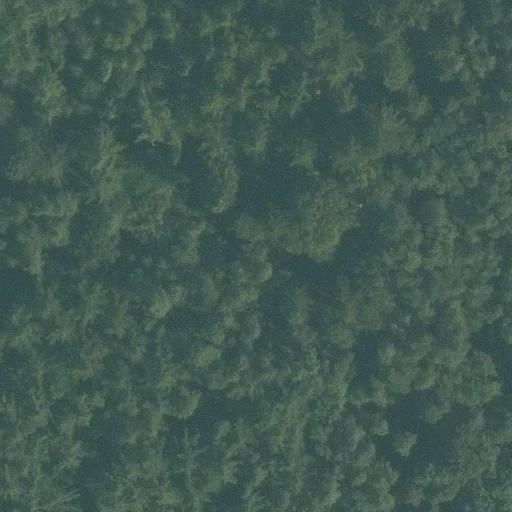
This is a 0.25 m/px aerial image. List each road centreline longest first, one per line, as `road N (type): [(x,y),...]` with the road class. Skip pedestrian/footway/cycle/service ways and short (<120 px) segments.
road 1 (track): [(354,184),(0,150)]
road 2 (track): [(354,184),(474,511)]
road 3 (track): [(293,0),(354,184)]
